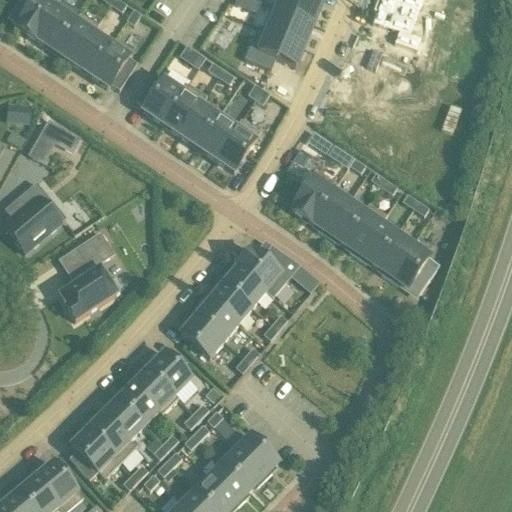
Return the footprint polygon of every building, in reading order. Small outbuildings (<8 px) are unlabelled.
[(56,13),(57,13),(62,5),(54,0),(22,0),(18,7),(28,14),(16,32),(35,44),(56,13)] [(110,10),(115,2),(111,0),(101,0),(100,2),(110,10)] [(241,0),(236,0),(232,10),(243,15),(248,3),(241,0)] [(283,0),(276,19),(316,33),(325,6),(305,0),(283,0)] [(381,0),(380,2),(418,17),(423,0),(381,0)] [(115,2),(110,10),(121,17),(126,9),(115,2)] [(408,41),(418,17),(380,2),(371,26),(392,35),(387,48),(409,56),(415,43),(408,41)] [(74,25),(57,13),(56,13),(35,44),(53,56),(74,25)] [(133,30),(140,19),(133,14),(126,25),(133,30)] [(74,25),(53,56),(71,68),(92,37),(97,29),(79,17),(74,25)] [(276,19),(268,44),(309,57),(316,33),(276,19)] [(110,49),(109,48),(92,37),(71,68),(89,80),(110,49)] [(110,49),(89,80),(108,93),(110,89),(118,95),(131,76),(122,70),(131,57),(112,44),(109,48),(110,49)] [(253,67),(248,79),(273,88),(277,75),(299,83),(309,57),(268,44),(259,69),(253,67)] [(197,74),(205,63),(186,50),(180,59),(189,65),(187,67),(197,74)] [(407,74),(412,63),(390,53),(385,64),(366,56),(356,77),(393,93),(401,72),(407,74)] [(218,82),(222,75),(212,68),(207,75),(218,82)] [(222,75),(218,82),(228,89),(233,82),(222,75)] [(356,77),(344,107),(380,123),(393,93),(356,77)] [(182,97),(163,84),(157,93),(149,88),(136,107),(144,112),(142,116),(161,128),(182,97)] [(200,109),(201,109),(206,101),(187,89),(182,97),(161,128),(179,140),(200,109)] [(254,105),(262,94),(255,89),(247,100),(254,105)] [(262,94),(254,105),(262,110),(269,99),(262,94)] [(18,107),(17,125),(28,126),(30,109),(18,107)] [(380,123),(344,107),(335,128),(354,137),(350,149),(372,159),(377,147),(371,144),(380,123)] [(218,121),(201,109),(200,109),(179,140),(197,152),(218,121)] [(214,164),(236,133),(218,121),(197,152),(214,164)] [(62,132),(47,124),(28,159),(43,167),(54,147),(62,132)] [(236,133),(214,164),(233,177),(260,137),(241,125),(236,133)] [(347,173),(354,163),(334,150),(327,160),(347,173)] [(360,178),(365,171),(354,163),(349,171),(360,178)] [(332,195),(332,196),(336,190),(316,176),(309,187),(306,185),(296,200),(299,202),(291,214),(310,227),(332,195)] [(381,192),(386,185),(375,178),(370,185),(381,192)] [(386,185),(381,192),(392,200),(397,192),(386,185)] [(12,224),(2,232),(24,258),(65,223),(35,188),(16,204),(25,213),(12,224)] [(348,206),(332,196),(332,195),(310,227),(316,230),(314,232),(325,240),(348,206)] [(412,214),(417,206),(407,199),(402,206),(412,214)] [(364,217),(363,216),(348,206),(325,240),(331,244),(332,242),(343,249),(364,217)] [(417,206),(412,214),(423,221),(428,214),(417,206)] [(380,228),(386,220),(368,208),(363,216),(364,217),(343,249),(347,252),(346,254),(357,261),(380,228)] [(396,238),(380,228),(357,261),(363,265),(364,263),(374,270),(396,238)] [(74,290),(59,300),(67,312),(65,313),(74,326),(119,296),(100,268),(114,259),(99,237),(74,254),(91,279),(74,290)] [(380,277),(389,283),(412,249),(396,238),(374,270),(382,275),(380,277)] [(251,254),(236,271),(265,295),(265,296),(265,297),(268,300),(296,267),(270,249),(259,262),(251,254)] [(428,260),(412,249),(389,283),(397,288),(398,287),(407,292),(408,291),(419,298),(436,273),(425,265),(428,260)] [(251,312),(265,297),(265,295),(236,271),(222,288),(251,312)] [(237,329),(251,312),(222,288),(208,304),(237,328),(237,329)] [(223,345),(237,329),(237,328),(208,304),(194,321),(223,345)] [(271,329),(278,335),(287,326),(280,320),(271,329)] [(208,363),(223,345),(194,321),(179,338),(208,363)] [(270,345),(278,335),(271,329),(263,339),(270,345)] [(244,362),(250,368),(259,359),(252,353),(244,362)] [(173,399),(178,403),(175,399),(190,384),(163,357),(147,373),(173,399)] [(242,378),(250,368),(244,362),(235,372),(242,378)] [(158,414),(158,416),(161,419),(178,403),(173,399),(147,373),(132,388),(158,414)] [(144,430),(158,416),(158,414),(132,388),(117,403),(143,429),(144,430)] [(129,445),(144,430),(143,429),(117,403),(102,419),(128,445),(129,445)] [(199,424),(208,416),(202,410),(193,418),(193,419),(199,424)] [(213,432),(222,423),(216,416),(207,426),(213,432)] [(190,434),(199,424),(193,419),(193,418),(183,428),(190,434)] [(136,452),(129,445),(128,445),(102,419),(86,434),(120,468),(136,452)] [(199,444),(200,445),(208,436),(202,430),(193,439),(199,444)] [(76,456),(68,463),(88,485),(97,476),(104,484),(120,468),(86,434),(70,450),(76,456)] [(190,454),(200,445),(199,444),(193,439),(184,448),(190,454)] [(168,455),(169,455),(177,446),(171,440),(162,449),(168,455)] [(236,454),(264,483),(271,476),(270,475),(277,467),(250,441),(236,454)] [(159,465),(169,455),(168,455),(162,449),(153,458),(159,465)] [(264,483),(236,454),(222,468),(249,495),(255,489),(257,490),(264,483)] [(172,471),(172,472),(181,464),(175,457),(166,466),(172,471)] [(163,482),(172,472),(172,471),(166,466),(157,475),(163,482)] [(52,467),(35,481),(59,510),(58,511),(72,511),(82,503),(52,467)] [(209,482),(237,510),(244,503),(242,502),(249,495),(222,468),(209,482)] [(132,480),(138,486),(147,477),(141,471),(132,479),(132,480)] [(129,495),(138,486),(132,480),(132,479),(122,489),(129,495)] [(149,495),(158,486),(152,480),(143,489),(149,495)] [(59,510),(35,481),(18,495),(32,511),(57,511),(58,511),(59,510)] [(235,511),(237,510),(209,482),(195,495),(212,511),(235,511)] [(32,511),(18,495),(1,509),(3,511),(32,511)] [(212,511),(195,495),(182,509),(185,511),(212,511)]
